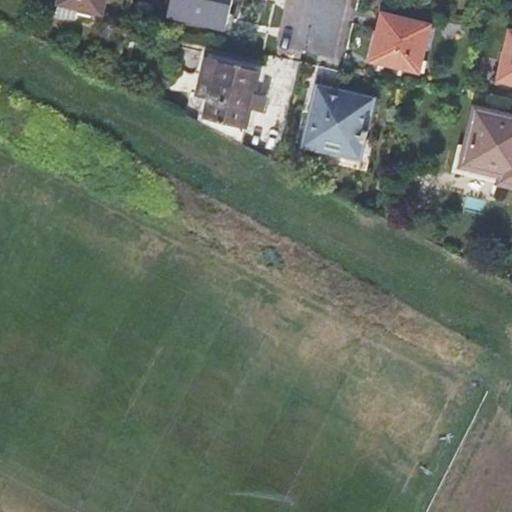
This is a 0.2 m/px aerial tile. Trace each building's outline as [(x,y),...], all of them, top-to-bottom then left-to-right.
[(58,0),(58,3),(101,15),(104,0),(58,0)] [(170,0),(166,15),(224,30),(231,0),(170,0)] [(380,33),(373,62),(416,72),(429,24),(382,13),(376,32),(380,33)] [(511,30),(508,30),(496,78),(511,81),(511,30)] [(217,61),(203,115),(208,118),(208,123),(213,124),(214,120),(223,123),(225,121),(244,125),(248,108),(262,111),(268,83),(263,82),(265,73),(217,61)] [(316,87),(303,147),(325,153),(326,148),(359,155),(373,99),(316,87)] [(511,115),(474,106),(459,165),(500,173),(498,181),(511,184),(511,115)]
